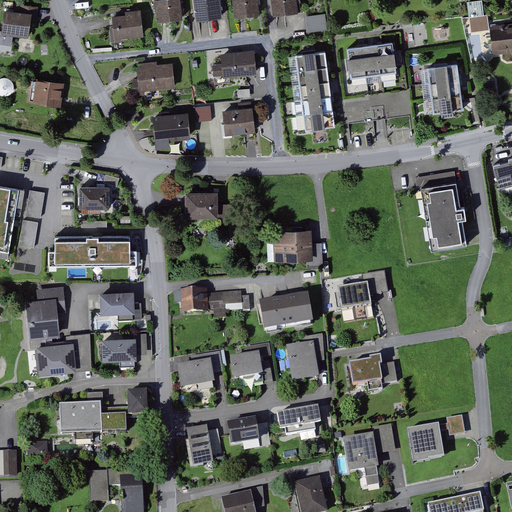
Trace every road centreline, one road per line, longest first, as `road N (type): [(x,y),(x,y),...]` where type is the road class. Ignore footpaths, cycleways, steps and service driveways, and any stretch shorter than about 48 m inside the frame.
road 1 (residential): [(473,143),(283,167),(137,161)]
road 2 (residential): [(494,474),(476,290),(491,247),(473,143)]
road 3 (residential): [(137,161),(156,230),(167,375)]
road 4 (residential): [(58,0),(137,161)]
road 5 (residential): [(167,375),(0,405)]
road 6 (residential): [(137,161),(0,141)]
road 7 (residential): [(167,375),(172,511)]
